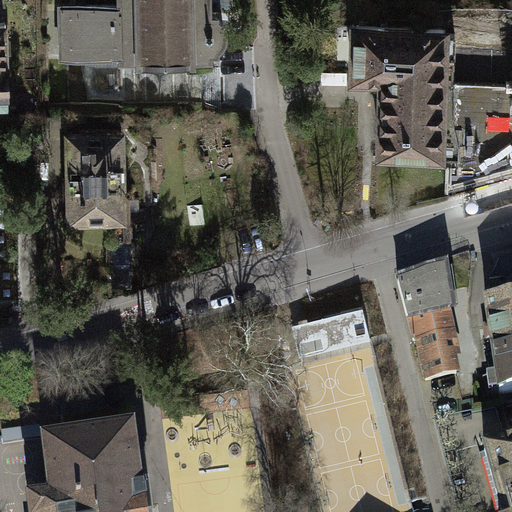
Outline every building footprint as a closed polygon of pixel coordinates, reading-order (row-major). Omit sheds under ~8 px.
[(216,50),(216,47),(217,47),(219,45),(222,41),(224,36),(224,29),(223,26),(221,22),(217,18),(216,18),(215,15),(208,15),(208,0),(121,0),(121,9),(122,52),(122,57),(140,56),(140,59),(192,58),(192,56),(209,55),(209,50),(216,50)] [(119,4),(60,6),(61,56),(111,55),(111,52),(122,52),(121,9),(119,9),(119,4)] [(446,28),(355,25),(353,77),(383,78),(380,151),(422,153),(422,159),(442,160),(444,63),(454,64),(455,33),(445,33),(446,28)] [(451,160),(450,185),(511,167),(511,84),(454,83),(454,64),(444,63),(442,160),(451,160)] [(122,133),(69,134),(70,173),(65,173),(65,187),(70,187),(70,219),(111,218),(112,238),(131,237),(130,186),(123,186),(122,133)] [(511,257),(497,260),(485,301),(511,297),(511,257)] [(132,264),(112,265),(113,285),(132,284),(132,264)] [(408,320),(416,318),(446,311),(451,310),(445,269),(398,284),(408,320)] [(511,297),(485,301),(497,394),(511,391),(511,297)] [(371,338),(363,306),(324,316),(326,324),(328,333),(332,348),(371,338)] [(416,318),(421,339),(451,333),(446,311),(416,318)] [(326,324),(324,316),(289,324),(293,341),(328,333),(326,324)] [(421,362),(425,380),(457,373),(453,356),(456,355),(451,333),(421,339),(426,361),(421,362)] [(503,433),(502,412),(468,415),(470,436),(503,433)] [(141,501),(133,438),(43,450),(50,504),(28,507),(29,511),(147,511),(147,504),(145,505),(144,501),(141,501)] [(511,511),(511,443),(484,451),(501,511),(511,511)]
